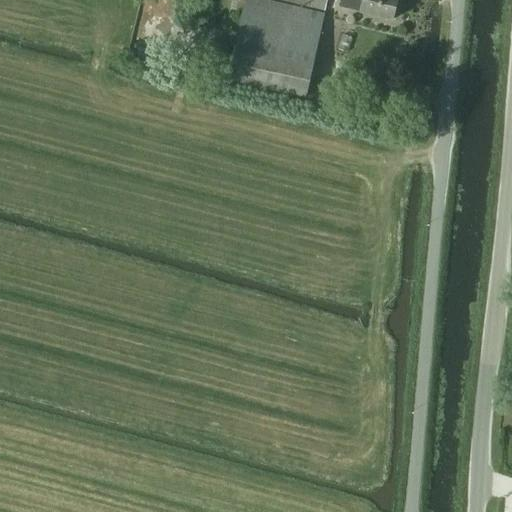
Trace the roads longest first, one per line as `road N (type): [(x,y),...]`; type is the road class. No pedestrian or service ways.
road 1 (unclassified): [(414,511),(455,0)]
road 2 (unclassified): [(472,511),(511,127)]
